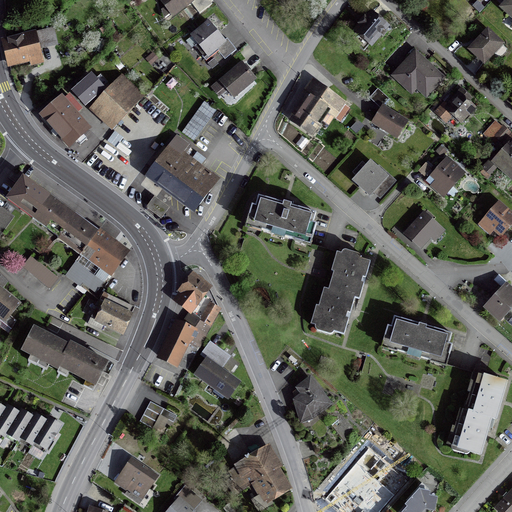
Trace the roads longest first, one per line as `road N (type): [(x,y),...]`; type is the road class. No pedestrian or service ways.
road 1 (residential): [(511,357),(261,131)]
road 2 (residential): [(195,244),(282,433),(306,511)]
road 3 (secondary): [(158,269),(149,331),(60,511)]
road 4 (secondary): [(27,139),(134,220),(158,269)]
road 5 (residential): [(382,0),(511,117)]
road 6 (residential): [(261,131),(195,244)]
